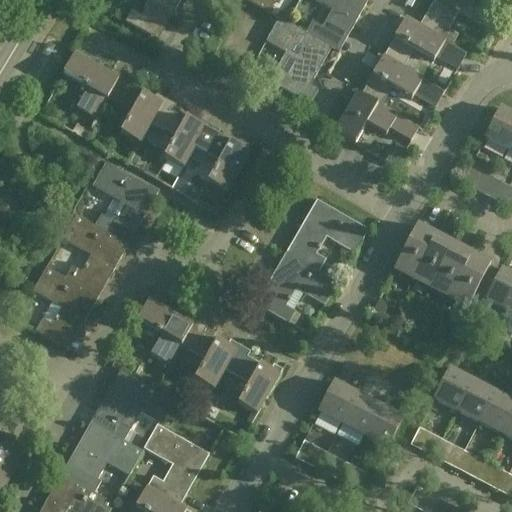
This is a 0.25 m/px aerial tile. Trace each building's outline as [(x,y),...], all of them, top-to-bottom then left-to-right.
[(159,42),(181,0),(150,0),(142,16),(140,15),(140,16),(132,11),(125,23),(159,42)] [(242,0),(269,15),(276,3),(270,0),(242,0)] [(310,0),(332,12),(323,29),(313,23),(307,34),(306,36),(332,49),(331,51),(339,55),(368,2),(364,0),(310,0)] [(452,49),(458,37),(448,31),(458,14),(486,31),(500,7),(488,0),(435,0),(419,29),(418,30),(452,49)] [(318,91),(311,87),(331,51),(332,49),(306,36),(307,34),(280,20),(266,44),(285,54),(268,84),(309,107),(318,91)] [(452,49),(418,30),(419,29),(404,21),(382,60),(401,71),(403,71),(414,52),(434,63),(437,58),(458,70),(466,57),(452,49)] [(95,121),(106,102),(120,77),(119,76),(116,81),(86,64),(89,59),(76,52),(62,76),(87,91),(76,110),(95,121)] [(382,109),(392,91),(411,102),(415,96),(436,108),(444,95),(403,71),(401,71),(382,60),(361,98),(362,100),(380,110),(382,109)] [(163,101),(160,106),(129,89),(132,83),(120,77),(106,102),(130,116),(119,135),(139,146),(150,127),(164,101),(163,101)] [(380,110),(362,100),(361,98),(357,96),(336,135),(355,146),(366,127),(386,138),(389,132),(410,144),(418,130),(382,109),(380,110)] [(175,108),(164,101),(150,127),(174,140),(163,159),(182,170),(204,131),(172,113),(175,108)] [(485,141),(509,153),(511,146),(511,116),(501,111),(485,141)] [(182,171),(193,151),(217,165),(206,184),(225,195),(248,156),(216,138),(219,132),(207,125),(204,131),(182,170),(182,171)] [(101,216),(95,228),(127,247),(157,195),(105,166),(92,189),(121,206),(111,222),(101,216)] [(480,173),(471,168),(462,186),(471,190),(480,173)] [(202,193),(188,186),(182,196),(196,204),(202,193)] [(508,209),(511,201),(511,189),(508,187),(499,205),(508,209)] [(319,274),(326,262),(315,256),(324,239),(353,256),(367,232),(316,202),(285,255),(319,274)] [(98,300),(127,247),(95,228),(76,217),(62,241),(91,258),(82,274),(72,269),(65,280),(98,300)] [(418,227),(393,273),(412,283),(436,237),(418,227)] [(454,246),(436,237),(412,283),(430,293),(454,246)] [(448,302),(472,256),(454,246),(430,293),(448,302)] [(337,285),(319,274),(285,255),(255,307),(288,326),(295,314),(285,308),(295,291),(324,308),(337,285)] [(491,266),(472,256),(448,302),(467,312),(491,266)] [(65,280),(46,270),(33,293),(52,304),(35,333),(68,352),(98,300),(65,280)] [(486,302),(509,314),(511,307),(511,276),(502,272),(486,302)] [(169,367),(180,348),(194,323),(193,322),(191,327),(160,309),(163,304),(150,297),(136,323),(160,336),(150,356),(169,367)] [(213,392),(224,372),(238,347),(237,347),(234,352),(223,345),(203,334),(206,329),(194,323),(180,348),(204,361),(193,381),(213,392)] [(249,354),(238,347),(224,372),(248,387),(237,406),(256,417),(279,378),(247,359),(249,354)] [(434,402),(457,414),(472,383),(450,371),(434,402)] [(119,372),(90,424),(123,443),(130,431),(120,426),(129,409),(158,425),(172,401),(119,372)] [(495,395),(472,383),(457,414),(479,425),(495,395)] [(319,415),(342,427),(358,396),(335,384),(319,415)] [(511,417),(511,403),(495,395),(479,425),(502,437),(511,417)] [(380,408),(358,396),(342,427),(364,439),(380,408)] [(403,420),(380,408),(364,439),(387,451),(403,420)] [(511,417),(502,437),(511,442),(511,417)] [(142,454),(123,443),(90,424),(60,477),(94,496),(100,484),(90,478),(100,462),(129,478),(142,454)] [(156,427),(142,451),(172,468),(162,485),(152,479),(146,490),(179,509),(208,457),(156,427)] [(434,437),(424,454),(433,459),(442,442),(434,437)] [(313,448),(304,443),(295,460),(304,465),(313,448)] [(0,447),(0,497),(21,460),(0,447)] [(456,449),(447,466),(456,471),(465,454),(456,449)] [(327,455),(318,472),(326,477),(336,460),(327,455)] [(487,465),(478,461),(469,478),(478,483),(487,465)] [(349,467),(340,484),(349,488),(358,471),(349,467)] [(509,477),(500,472),(492,490),(501,494),(509,477)] [(60,477),(40,511),(109,511),(113,506),(94,496),(60,477)] [(136,511),(184,511),(179,509),(146,490),(145,491),(135,485),(131,491),(142,497),(134,511),(136,511)] [(416,511),(425,494),(417,489),(408,507),(416,511)]
